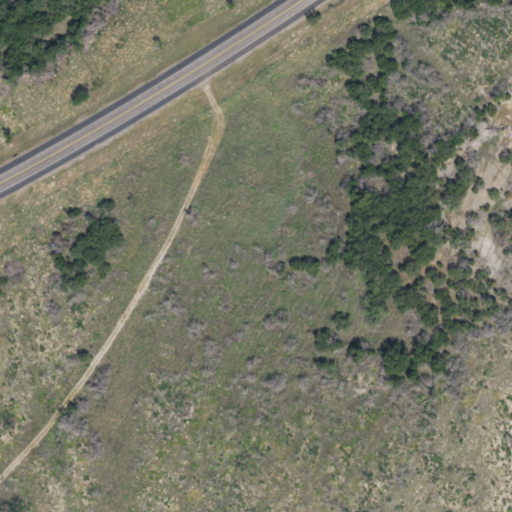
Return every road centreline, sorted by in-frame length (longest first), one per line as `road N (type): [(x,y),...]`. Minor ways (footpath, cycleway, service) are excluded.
road 1 (residential): [(0,476),(104,349),(216,167),(222,128),(196,68)]
road 2 (primary): [(0,183),(305,0)]
